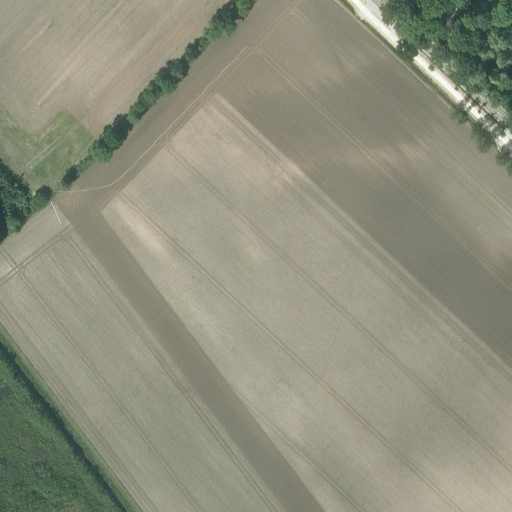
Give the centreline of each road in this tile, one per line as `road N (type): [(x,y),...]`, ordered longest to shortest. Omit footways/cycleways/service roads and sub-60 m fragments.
road 1 (track): [(71,189),(247,0)]
road 2 (secondary): [(511,130),(372,0)]
